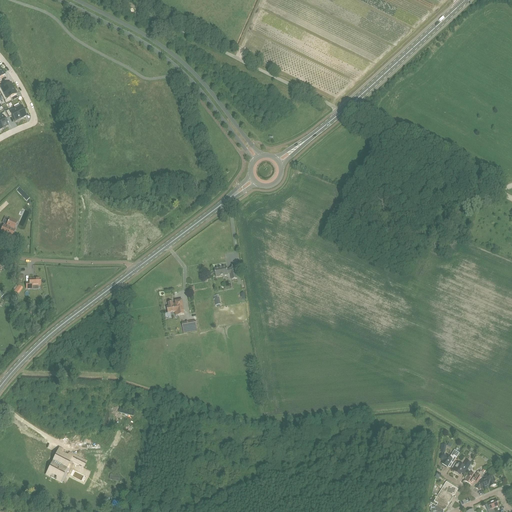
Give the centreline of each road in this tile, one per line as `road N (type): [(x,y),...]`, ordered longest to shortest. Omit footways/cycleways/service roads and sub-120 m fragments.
road 1 (tertiary): [(58,0),(168,60),(254,162)]
road 2 (tertiary): [(261,157),(174,56),(74,0)]
road 3 (secondary): [(276,161),(460,3)]
road 4 (secondary): [(0,387),(41,339),(134,270)]
road 5 (secondary): [(134,270),(254,179)]
road 6 (residential): [(134,270),(122,262),(0,252)]
